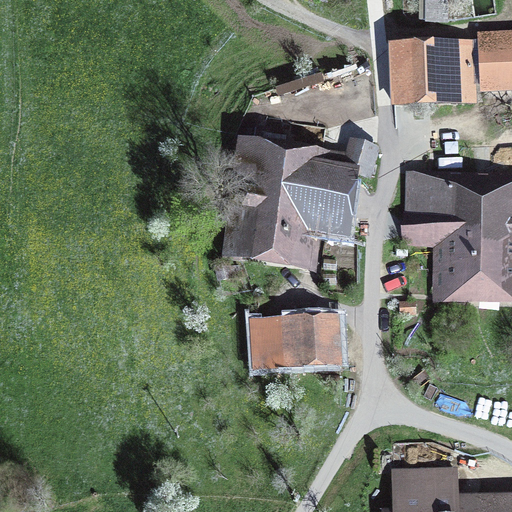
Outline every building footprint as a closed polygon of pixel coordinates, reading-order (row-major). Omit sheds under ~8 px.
[(443,0),(428,0),(429,18),(444,17),(443,0)] [(511,34),(481,36),(483,86),(483,103),(511,101),(511,34)] [(471,44),(393,45),(395,104),(473,102),(471,44)] [(241,260),(242,252),(308,260),(314,226),(346,229),(353,173),(353,172),(367,175),(375,147),(354,142),(348,157),(340,157),(249,146),(241,145),(234,159),(222,258),(241,260)] [(511,288),(511,175),(448,174),(425,173),(424,188),(409,187),(408,212),(407,243),(447,243),(446,288),(511,288)] [(218,269),(221,280),(232,278),(230,266),(218,269)] [(406,311),(418,311),(418,302),(406,302),(406,311)] [(338,317),(272,321),(276,368),(341,363),(338,317)] [(511,511),(511,495),(456,498),(455,470),(393,472),(395,503),(395,511),(511,511)]
